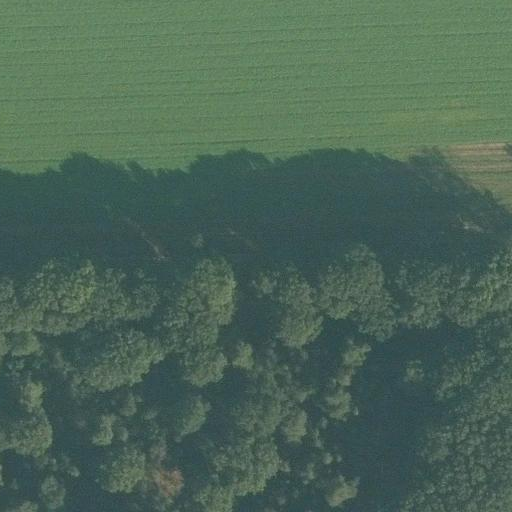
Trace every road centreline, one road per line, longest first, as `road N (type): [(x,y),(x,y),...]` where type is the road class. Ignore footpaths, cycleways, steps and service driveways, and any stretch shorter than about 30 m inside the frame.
road 1 (track): [(511,251),(0,265)]
road 2 (track): [(0,248),(511,234)]
